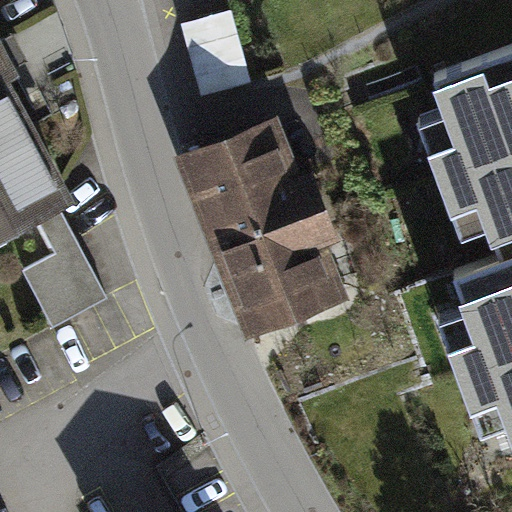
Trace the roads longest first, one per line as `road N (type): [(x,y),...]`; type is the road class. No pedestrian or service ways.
road 1 (residential): [(218,349),(145,146),(107,0)]
road 2 (residential): [(218,349),(62,427),(24,462),(26,511)]
road 3 (residential): [(305,511),(218,349)]
